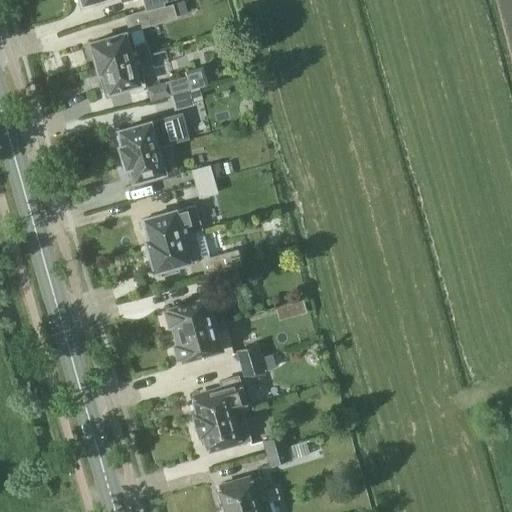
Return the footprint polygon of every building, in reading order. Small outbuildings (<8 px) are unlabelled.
[(140,28),(177,18),(176,15),(188,12),(184,0),(165,5),(146,11),(136,14),(140,28)] [(143,0),(146,9),(146,11),(165,5),(164,2),(168,1),(167,0),(143,0)] [(97,68),(149,53),(146,42),(134,45),(130,31),(90,42),(97,68)] [(152,64),(149,53),(97,68),(98,72),(102,71),(104,79),(101,80),(104,93),(126,87),(127,90),(132,92),(137,92),(141,89),(144,86),(143,82),(144,81),(140,67),(152,64)] [(157,84),(161,98),(171,95),(190,90),(200,87),(209,85),(203,66),(185,71),(186,76),(167,81),(157,84)] [(193,101),(190,90),(171,95),(175,110),(193,104),(193,101)] [(162,144),(159,135),(155,119),(119,129),(121,134),(117,135),(123,156),(172,141),(162,144)] [(181,172),(172,141),(123,156),(128,176),(132,175),(133,179),(161,171),(163,177),(181,172)] [(195,184),(215,179),(211,165),(192,170),(195,184)] [(219,193),(215,179),(195,184),(199,198),(219,193)] [(187,233),(185,224),(180,207),(140,219),(144,230),(147,229),(150,237),(146,238),(147,244),(182,234),(187,233)] [(187,233),(182,234),(147,244),(155,269),(159,268),(161,276),(180,270),(178,263),(194,258),(200,256),(205,275),(243,266),(238,249),(210,256),(202,230),(188,234),(187,233)] [(222,290),(242,286),(239,272),(219,277),(222,290)] [(172,334),(224,320),(216,293),(169,307),(170,310),(165,311),(172,334)] [(231,345),(224,320),(172,334),(178,356),(182,355),(183,359),(231,345)] [(240,363),(262,357),(258,344),(237,350),(240,363)] [(272,354),(262,357),(265,369),(276,366),(272,354)] [(262,357),(240,363),(244,375),(265,369),(262,357)] [(192,402),(196,413),(195,414),(197,424),(197,423),(242,411),(253,408),(245,380),(241,381),(240,376),(221,381),(223,389),(194,397),(195,401),(192,402)] [(197,423),(197,424),(200,434),(201,434),(205,446),(208,445),(209,449),(240,440),(241,444),(251,441),(249,435),(242,411),(197,423)] [(288,447),(287,446),(284,434),(263,440),(266,453),(288,447)] [(288,447),(266,453),(270,465),(291,459),(288,447)] [(277,487),(264,490),(260,477),(251,480),(250,478),(218,487),(225,511),(228,511),(280,497),(277,487)] [(280,498),(280,497),(228,511),(270,511),(268,502),(280,498)]
